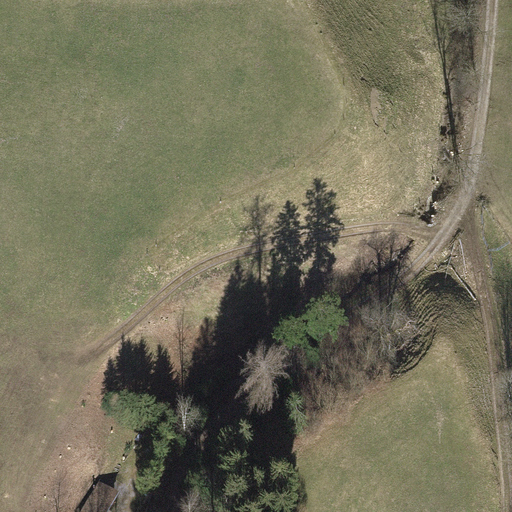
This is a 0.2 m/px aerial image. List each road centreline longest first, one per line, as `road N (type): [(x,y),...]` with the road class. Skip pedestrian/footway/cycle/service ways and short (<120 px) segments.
road 1 (track): [(493,0),(474,170),(451,224),(417,266),(226,413),(190,463),(171,511)]
road 2 (track): [(468,189),(508,511)]
